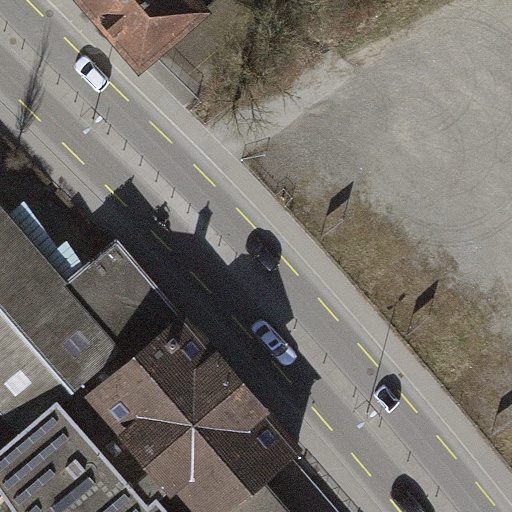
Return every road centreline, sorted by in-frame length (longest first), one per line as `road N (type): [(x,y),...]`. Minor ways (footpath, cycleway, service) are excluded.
road 1 (secondary): [(479,511),(254,246),(8,0)]
road 2 (secondary): [(0,60),(265,333),(419,511)]
